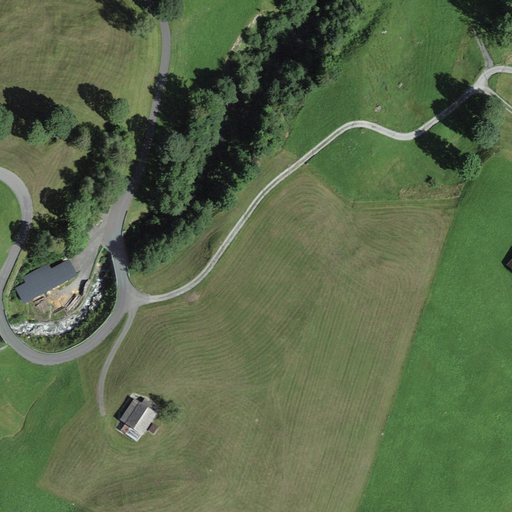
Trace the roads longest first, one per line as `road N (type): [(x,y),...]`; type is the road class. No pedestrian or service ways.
road 1 (residential): [(156,0),(165,57),(144,153),(115,232),(121,306),(90,344),(49,360),(21,350),(0,315)]
road 2 (residential): [(0,281),(27,216),(17,184),(0,172)]
